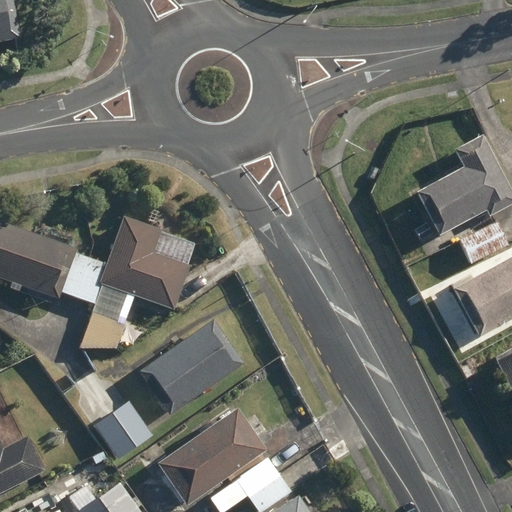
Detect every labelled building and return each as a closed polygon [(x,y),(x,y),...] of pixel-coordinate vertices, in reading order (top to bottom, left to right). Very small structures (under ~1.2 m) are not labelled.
[(0,0),(0,45),(21,41),(12,0),(0,0)] [(419,197),(441,238),(489,213),(492,219),(511,208),(511,193),(483,138),(456,153),(466,171),(419,197)] [(107,264),(93,259),(79,298),(96,304),(104,284),(174,309),(190,265),(154,252),(162,230),(125,216),(107,264)] [(79,298),(93,259),(77,253),(79,248),(0,218),(0,277),(60,299),(63,293),(79,298)] [(461,243),(472,266),(510,247),(499,225),(461,243)] [(415,233),(422,243),(434,237),(427,226),(415,233)] [(511,260),(453,293),(480,342),(511,324),(511,260)] [(140,370),(170,414),(245,362),(216,319),(140,370)] [(511,357),(497,365),(511,394),(511,357)] [(117,445),(124,455),(147,440),(123,405),(101,420),(102,422),(90,431),(105,452),(117,445)] [(224,511),(248,496),(279,475),(263,452),(268,449),(238,407),(160,462),(189,503),(208,490),(222,511),(224,511)] [(0,490),(41,469),(25,438),(1,450),(0,448),(0,490)] [(90,463),(100,481),(116,470),(105,453),(90,463)] [(279,475),(248,496),(260,511),(261,511),(296,488),(285,473),(280,476),(279,475)] [(274,511),(311,511),(300,495),(274,511)]
